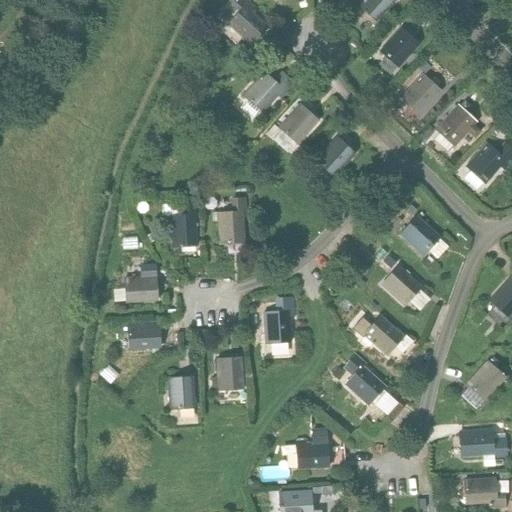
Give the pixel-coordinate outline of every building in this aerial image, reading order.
[(238,11),(228,24),(252,45),(268,25),(249,11),(253,8),(244,0),(235,0),(231,4),(238,11)] [(362,0),(358,5),(377,21),(396,0),(362,0)] [(420,45),(402,28),(380,52),(399,68),(420,45)] [(284,90),(265,72),(243,95),(262,113),(284,90)] [(424,72),(400,98),(420,116),(444,92),(424,72)] [(300,103),(279,128),(299,145),(320,120),(300,103)] [(459,105),(436,131),(455,148),(478,123),(459,105)] [(335,138),(315,161),(335,178),(355,155),(335,138)] [(488,143),(467,168),(486,184),(500,168),(505,172),(511,163),(511,148),(506,143),(498,151),(488,143)] [(247,212),(246,198),(231,199),(232,211),(216,212),(218,247),(245,245),(243,213),(247,212)] [(199,224),(198,201),(181,202),(181,214),(169,215),(170,248),(198,247),(196,224),(199,224)] [(441,237),(418,215),(399,236),(422,257),(441,237)] [(424,289),(401,266),(382,285),(405,308),(424,289)] [(158,302),(156,267),(145,268),(145,278),(124,279),(126,304),(158,302)] [(511,278),(490,301),(508,319),(511,315),(511,278)] [(275,312),(264,312),(265,345),(291,343),(290,319),(294,319),(293,298),(275,299),(275,312)] [(405,338),(382,316),(363,336),(385,357),(405,338)] [(161,324),(127,326),(128,352),(162,350),(161,324)] [(365,365),(355,355),(346,365),(357,374),(346,386),(369,408),(387,389),(363,367),(365,365)] [(242,358),(215,360),(217,392),(244,391),(242,358)] [(490,362),(467,387),(487,403),(509,380),(490,362)] [(194,409),(192,376),(167,378),(169,411),(194,409)] [(377,403),(393,415),(404,401),(389,389),(377,403)] [(297,443),(298,472),(329,471),(327,431),(312,431),(313,442),(297,443)] [(495,431),(463,432),(465,458),(487,457),(487,464),(496,463),(495,431)] [(497,479),(465,483),(468,508),(490,505),(490,511),(499,511),(508,511),(506,495),(499,496),(497,479)] [(312,511),(312,493),(279,495),(279,511),(312,511)]
